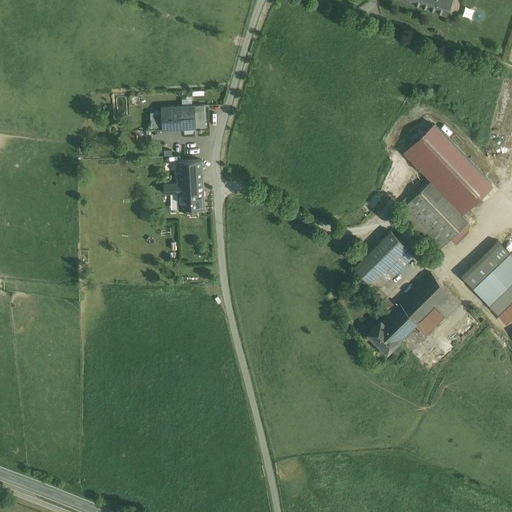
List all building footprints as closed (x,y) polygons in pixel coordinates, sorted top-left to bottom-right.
[(451,0),(403,0),(447,15),(451,0)] [(151,129),(195,127),(194,105),(162,107),(163,116),(150,117),(151,129)] [(194,105),(195,127),(206,127),(205,105),(194,105)] [(177,161),(178,181),(179,192),(180,209),(205,208),(202,160),(177,161)] [(430,181),(457,209),(471,195),(445,167),(430,181)] [(179,192),(178,181),(163,182),(164,193),(179,192)] [(430,181),(397,212),(436,252),(468,221),(457,209),(430,181)] [(381,285),(374,278),(375,276),(374,276),(406,245),(391,230),(354,266),(369,281),(367,284),(374,291),(381,285)] [(498,240),(461,275),(474,288),(510,253),(498,240)] [(406,245),(374,276),(375,276),(383,285),(390,278),(391,279),(413,257),(412,256),(414,254),(406,245)] [(511,255),(510,253),(474,288),(490,305),(511,283),(511,255)] [(382,320),(400,339),(435,305),(449,291),(431,272),(382,320)] [(379,288),(371,296),(379,304),(387,296),(379,288)] [(449,291),(435,305),(446,317),(461,303),(449,291)] [(400,339),(382,320),(381,319),(368,333),(387,353),(391,349),(397,343),(401,340),(400,339)] [(402,349),(397,343),(391,349),(396,354),(402,349)]
